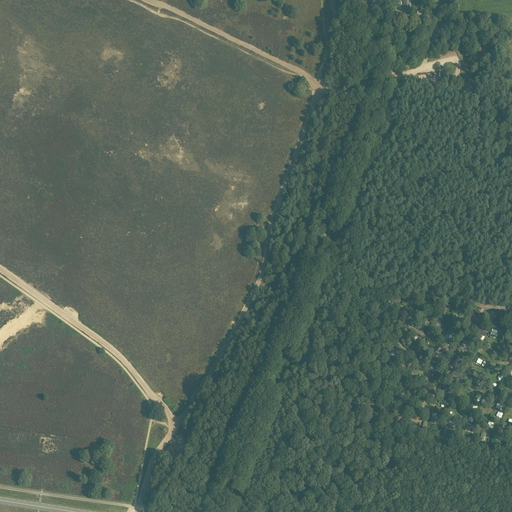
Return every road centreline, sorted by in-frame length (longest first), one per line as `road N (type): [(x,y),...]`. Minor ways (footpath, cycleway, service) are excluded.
road 1 (unclassified): [(220,511),(381,94),(332,0)]
road 2 (track): [(175,426),(258,281),(316,83)]
road 3 (track): [(0,268),(120,357),(175,426)]
road 4 (track): [(395,321),(394,336),(411,364),(399,421),(511,450)]
road 5 (track): [(511,256),(436,100),(395,77)]
road 6 (track): [(149,0),(316,83)]
road 7 (track): [(424,429),(453,356),(395,321)]
road 8 (track): [(137,492),(0,468)]
road 9 (track): [(511,308),(404,294),(395,321)]
